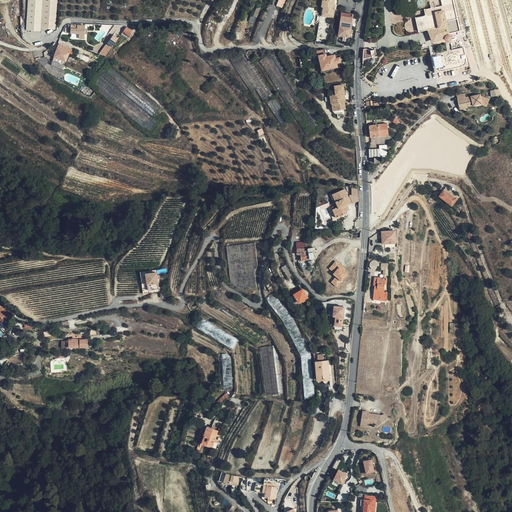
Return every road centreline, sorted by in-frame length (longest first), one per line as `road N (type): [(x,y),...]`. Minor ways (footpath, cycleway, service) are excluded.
road 1 (tertiary): [(341,442),(366,220),(358,90),(366,0)]
road 2 (track): [(136,23),(113,62),(176,125)]
